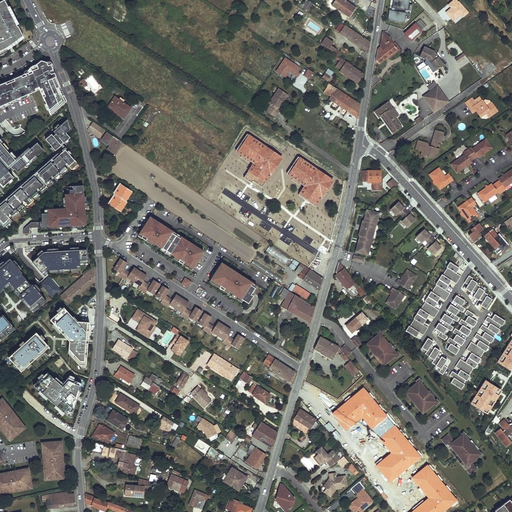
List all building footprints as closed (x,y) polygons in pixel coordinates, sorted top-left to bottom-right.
[(0,0),(0,50),(8,48),(22,36),(3,0),(0,0)] [(313,4),(307,0),(306,0),(301,7),(308,12),(313,4)] [(344,0),(335,0),(332,6),(349,18),(356,7),(344,0)] [(393,0),(392,8),(412,11),(413,5),(409,4),(409,0),(393,0)] [(410,13),(389,10),(387,21),(405,23),(405,18),(409,19),(410,13)] [(237,15),(231,11),(228,16),(236,21),(239,16),(237,15)] [(236,21),(228,16),(225,22),(232,27),(236,21)] [(344,26),(341,23),(336,30),(340,32),(339,33),(368,52),(370,42),(345,25),(344,26)] [(419,28),(415,23),(404,34),(410,41),(422,31),(419,28)] [(378,49),(376,59),(379,63),(388,56),(397,48),(393,44),(389,39),(390,37),(382,31),(380,47),(378,49)] [(333,42),(326,38),(322,44),(333,52),(333,53),(338,56),(340,52),(331,46),(333,42)] [(434,51),(424,46),(420,55),(426,59),(427,58),(436,69),(444,63),(438,56),(436,57),(434,55),(436,53),(434,51)] [(397,48),(388,56),(389,58),(398,50),(397,48)] [(466,56),(463,53),(455,59),(458,63),(466,56)] [(426,59),(420,55),(419,58),(427,62),(434,71),(436,69),(427,58),(426,59)] [(300,69),(285,58),(276,72),(285,78),(289,71),(295,76),(297,72),(300,69)] [(346,61),(341,58),(340,60),(336,65),(341,69),(346,61)] [(31,71),(0,84),(0,106),(40,89),(51,115),(64,103),(64,97),(50,64),(41,61),(36,64),(39,70),(32,73),(31,71)] [(352,66),(346,61),(341,69),(339,71),(357,84),(363,74),(352,66)] [(313,73),(308,69),(303,76),(309,80),(313,73)] [(333,73),(327,69),(322,78),(327,82),(333,73)] [(84,87),(87,84),(82,79),(79,82),(84,87)] [(336,88),(330,84),(324,93),(330,97),(336,89),(336,88)] [(439,86),(424,96),(435,112),(450,102),(439,86)] [(273,101),(266,111),(275,117),(279,110),(277,109),(282,101),(282,102),(287,95),(278,89),(271,99),(273,101)] [(360,105),(336,89),(330,97),(329,99),(358,119),(360,105)] [(320,97),(313,92),(310,96),(309,95),(308,97),(313,100),(314,99),(317,101),(320,97)] [(131,108),(115,97),(109,105),(116,110),(115,112),(123,118),(131,108)] [(477,103),(473,97),(466,103),(468,106),(469,105),(471,108),(474,107),(477,111),(479,114),(484,110),(485,112),(487,111),(491,116),(499,110),(492,101),(487,106),(483,100),(477,103)] [(390,110),(386,104),(375,112),(379,118),(381,116),(393,134),(402,127),(390,110)] [(469,105),(468,106),(473,113),(477,111),(474,107),(471,108),(469,105)] [(67,121),(54,132),(56,134),(64,143),(64,142),(65,142),(67,140),(68,140),(70,137),(66,133),(70,129),(67,121)] [(93,122),(88,130),(99,137),(105,129),(93,122)] [(437,131),(436,130),(433,138),(442,141),(443,138),(435,135),(437,131)] [(123,143),(107,133),(102,141),(113,148),(115,146),(120,149),(123,143)] [(61,145),(53,136),(52,134),(45,139),(55,150),(57,149),(60,146),(61,145)] [(64,143),(56,134),(53,136),(61,145),(65,150),(65,149),(66,149),(62,144),(64,143)] [(270,175),(280,160),(276,157),(278,155),(251,137),(250,139),(246,136),(236,151),(256,164),(252,171),(249,169),(244,178),(251,183),(253,181),(254,182),(259,174),(265,178),(268,174),(270,175)] [(428,144),(419,141),(416,151),(421,152),(426,154),(425,157),(431,159),(432,155),(434,154),(437,155),(439,150),(435,149),(437,144),(440,145),(442,141),(433,138),(430,147),(428,146),(429,145),(428,144)] [(468,150),(474,159),(478,156),(479,158),(482,155),(483,153),(484,152),(485,153),(492,148),(486,139),(473,149),(472,147),(468,150)] [(0,142),(0,156),(7,165),(14,160),(14,159),(10,153),(7,150),(2,145),(1,143),(0,142)] [(37,142),(30,149),(35,145),(41,151),(36,156),(44,150),(37,142)] [(25,154),(12,165),(18,172),(20,170),(23,167),(24,166),(25,166),(25,165),(36,156),(41,151),(35,145),(30,149),(25,154)] [(65,150),(59,155),(69,165),(72,170),(79,164),(72,156),(72,157),(65,149),(65,150)] [(474,159),(468,150),(465,152),(466,154),(451,164),(457,173),(466,167),(465,166),(467,165),(468,165),(472,162),(471,161),(474,159)] [(0,156),(0,159),(7,167),(6,169),(4,170),(2,168),(4,167),(2,164),(0,165),(0,170),(4,175),(8,171),(7,170),(12,165),(25,154),(24,153),(15,161),(14,160),(7,165),(0,156)] [(69,165),(59,155),(57,157),(66,168),(69,165)] [(57,157),(45,167),(54,178),(55,179),(60,174),(61,173),(67,168),(66,168),(57,157)] [(302,159),(301,161),(297,159),(287,173),(305,186),(307,187),(305,190),(311,195),(307,201),(315,206),(318,202),(316,200),(319,196),(321,198),(332,182),(327,179),(329,177),(302,159)] [(0,165),(2,164),(0,161),(0,182),(3,187),(14,177),(8,171),(4,175),(0,170),(0,165)] [(233,165),(226,175),(236,182),(243,172),(233,165)] [(54,178),(45,167),(43,170),(52,180),(54,178)] [(439,168),(430,174),(434,180),(435,181),(437,183),(437,185),(440,189),(454,180),(449,173),(445,176),(439,168)] [(499,180),(496,182),(502,191),(506,188),(505,187),(511,181),(511,168),(504,174),(505,175),(504,176),(503,176),(498,179),(499,180)] [(43,170),(31,180),(40,191),(41,191),(46,186),(48,185),(52,181),(52,180),(43,170)] [(362,171),(362,182),(367,182),(367,183),(371,183),(371,190),(381,190),(381,170),(367,170),(367,171),(362,171)] [(262,187),(270,175),(268,174),(265,178),(259,174),(254,182),(262,187)] [(397,184),(392,178),(386,184),(392,190),(397,184)] [(28,182),(38,193),(40,191),(31,180),(28,182)] [(28,182),(16,192),(26,203),(26,204),(32,198),(33,197),(38,193),(28,182)] [(484,202),(498,192),(499,193),(502,191),(496,182),(493,185),(492,183),(488,186),(488,187),(487,188),(486,187),(478,193),(484,202)] [(80,224),(86,224),(85,207),(84,196),(83,184),(69,185),(70,188),(70,193),(67,193),(66,194),(66,197),(66,207),(64,208),(48,208),(49,212),(45,212),(42,213),(42,220),(42,226),(51,226),(56,225),(72,225),(73,224),(73,221),(77,220),(77,224),(80,224)] [(132,192),(121,184),(114,194),(115,195),(109,204),(120,212),(127,202),(126,201),(132,192)] [(298,195),(307,201),(311,195),(305,190),(307,187),(305,186),(298,195)] [(23,205),(26,203),(16,192),(14,195),(23,205)] [(14,195),(2,205),(12,216),(17,212),(18,211),(24,206),(23,205),(14,195)] [(252,205),(256,199),(250,195),(246,201),(252,205)] [(472,197),(458,207),(461,212),(463,212),(465,215),(465,216),(469,222),(478,215),(473,207),(477,204),(472,197)] [(402,215),(407,210),(405,208),(403,206),(402,206),(398,202),(390,209),(396,215),(399,213),(402,215)] [(2,205),(0,206),(0,207),(9,217),(9,218),(12,216),(2,205)] [(9,217),(0,207),(0,219),(3,223),(7,227),(13,222),(9,218),(9,217)] [(270,207),(268,213),(274,215),(277,210),(270,207)] [(355,252),(368,255),(372,239),(376,224),(378,213),(367,210),(366,213),(367,214),(366,218),(365,217),(364,221),(363,220),(361,225),(368,227),(367,233),(360,231),(358,236),(360,236),(359,239),(360,239),(359,244),(358,243),(355,252)] [(410,213),(407,210),(402,215),(404,218),(402,221),(408,227),(415,220),(411,216),(412,215),(410,213)] [(288,223),(306,234),(313,222),(295,211),(288,223)] [(192,270),(203,252),(199,250),(200,249),(189,242),(188,244),(184,241),(185,239),(181,237),(180,238),(172,233),(173,231),(169,229),(168,231),(163,228),(165,226),(154,219),(153,222),(149,219),(140,233),(143,235),(141,237),(152,244),(153,242),(161,247),(171,254),(175,256),(180,259),(178,261),(182,264),(184,262),(189,265),(188,267),(192,270)] [(23,229),(24,232),(30,232),(29,227),(39,226),(39,221),(31,221),(24,228),(23,229)] [(489,223),(485,226),(489,233),(492,230),(493,230),(489,223)] [(473,232),(469,235),(474,242),(482,237),(479,232),(482,229),(479,224),(471,229),(473,232)] [(428,243),(433,237),(431,235),(429,233),(428,234),(424,229),(416,236),(422,243),(425,240),(428,243)] [(489,233),(484,236),(494,249),(498,246),(493,239),(489,233)] [(436,240),(433,237),(428,243),(430,245),(427,248),(434,254),(441,247),(437,243),(438,242),(436,240)] [(265,252),(285,264),(289,257),(269,246),(265,252)] [(161,247),(160,249),(170,256),(171,254),(161,247)] [(88,262),(87,249),(79,249),(70,250),(70,252),(63,252),(63,250),(58,250),(47,251),(44,251),(43,251),(38,256),(32,261),(41,272),(47,267),(49,269),(64,268),(71,268),(80,267),(80,265),(80,262),(88,262)] [(460,266),(464,260),(456,252),(453,256),(459,262),(457,264),(460,266)] [(0,337),(13,326),(4,316),(2,318),(0,315),(0,281),(3,285),(8,281),(9,283),(10,282),(24,299),(22,300),(31,310),(45,298),(39,292),(33,285),(32,284),(31,285),(21,273),(22,272),(20,270),(12,261),(10,258),(5,262),(0,266),(0,337)] [(20,270),(22,268),(14,259),(12,261),(20,270)] [(126,263),(120,259),(113,269),(120,273),(118,275),(122,278),(126,271),(123,269),(126,263)] [(432,267),(419,260),(416,266),(428,273),(432,267)] [(337,274),(335,275),(347,290),(353,285),(355,288),(355,289),(361,296),(361,295),(362,296),(364,294),(365,295),(366,294),(359,286),(339,261),(336,272),(337,274)] [(446,267),(447,268),(445,271),(447,272),(459,280),(461,276),(456,273),(459,268),(450,262),(446,267)] [(175,268),(169,264),(166,268),(173,272),(175,268)] [(221,264),(210,281),(214,284),(215,282),(220,285),(219,287),(223,290),(225,288),(229,291),(233,293),(242,299),(248,303),(253,295),(251,294),(255,288),(251,285),(252,283),(248,280),(247,281),(244,279),(245,278),(241,275),(239,277),(235,275),(236,272),(226,265),(225,267),(221,264)] [(95,280),(94,267),(93,266),(85,274),(75,283),(75,282),(69,287),(70,287),(61,296),(64,300),(67,303),(71,299),(72,301),(95,280)] [(323,279),(305,267),(299,277),(320,291),(323,279)] [(140,272),(133,268),(130,273),(126,271),(122,278),(126,280),(127,278),(133,282),(140,272)] [(405,275),(402,279),(401,278),(400,280),(398,279),(396,282),(408,290),(417,276),(407,270),(404,275),(405,275)] [(456,284),(459,280),(447,272),(445,271),(443,275),(442,274),(439,279),(441,281),(448,285),(451,280),(456,284)] [(146,276),(140,272),(133,282),(139,286),(138,288),(141,291),(146,284),(142,281),(146,276)] [(477,284),(477,283),(472,280),(473,278),(469,276),(465,283),(468,285),(466,289),(471,292),(472,291),(477,284)] [(49,277),(41,283),(52,296),(60,290),(49,277)] [(185,278),(182,283),(187,287),(191,282),(185,278)] [(441,281),(439,279),(435,284),(436,285),(434,288),(436,289),(448,297),(450,293),(445,290),(448,285),(441,281)] [(0,291),(8,284),(22,300),(24,299),(10,282),(9,283),(8,281),(3,285),(0,281),(0,291)] [(149,286),(146,284),(141,291),(145,293),(147,291),(153,295),(159,285),(153,281),(149,286)] [(484,292),(485,291),(479,288),(480,286),(477,284),(472,291),(476,293),(473,297),(479,300),(480,299),(484,292)] [(168,290),(162,286),(156,296),(162,300),(160,303),(164,305),(168,298),(165,296),(168,290)] [(315,308),(284,288),(279,296),(286,300),(281,307),(311,323),(315,308)] [(392,293),(391,294),(392,295),(390,298),(389,298),(386,303),(395,309),(404,295),(393,288),(390,291),(392,293)] [(431,292),(431,291),(428,296),(435,301),(437,302),(440,298),(445,301),(448,297),(436,289),(434,288),(431,292)] [(310,294),(302,289),(300,291),(298,294),(306,299),(310,294)] [(483,301),(480,305),(486,309),(492,299),(487,296),(488,294),(484,292),(480,299),(483,301)] [(233,293),(232,295),(241,301),(242,299),(233,293)] [(172,301),(168,298),(164,305),(168,307),(169,305),(175,309),(182,299),(176,295),(172,301)] [(363,299),(367,304),(369,302),(370,304),(373,303),(371,300),(367,295),(363,299)] [(465,301),(456,295),(453,301),(458,304),(456,307),(459,310),(462,312),(465,308),(461,306),(465,301)] [(437,314),(439,310),(434,307),(437,302),(435,301),(428,296),(424,301),(425,302),(423,305),(437,314)] [(31,310),(33,312),(46,300),(45,298),(31,310)] [(188,303),(182,299),(175,309),(181,313),(180,315),(184,318),(188,311),(184,309),(188,303)] [(453,319),(457,321),(459,317),(455,315),(459,310),(456,307),(451,304),(447,310),(452,313),(450,317),(453,319)] [(437,314),(423,305),(420,309),(420,308),(417,313),(426,319),(429,315),(434,318),(437,314)] [(63,307),(50,320),(70,341),(68,353),(82,368),(86,368),(89,322),(76,321),(63,307)] [(192,313),(188,311),(184,318),(188,320),(189,318),(195,322),(202,312),(195,308),(192,313)] [(156,322),(137,310),(131,319),(139,324),(139,325),(141,327),(138,331),(148,338),(151,333),(149,332),(154,325),(156,322)] [(468,323),(473,327),(477,321),(472,318),(474,314),(467,310),(465,314),(468,316),(465,321),(468,323)] [(210,318),(204,313),(198,323),(204,327),(202,330),(206,332),(211,325),(207,323),(210,319),(210,318)] [(346,326),(352,333),(368,319),(362,313),(346,326)] [(426,331),(428,327),(423,324),(426,319),(417,313),(413,318),(414,319),(412,322),(426,331)] [(445,314),(441,319),(446,323),(444,326),(447,328),(451,330),(453,327),(449,325),(453,319),(450,317),(445,314)] [(505,321),(494,314),(492,319),(488,316),(485,320),(490,323),(499,329),(501,325),(502,326),(505,321)] [(462,333),(467,336),(471,330),(466,327),(468,323),(465,321),(461,319),(459,323),(462,325),(459,330),(462,333)] [(214,328),(211,325),(206,332),(210,335),(212,332),(218,336),(224,326),(218,322),(214,328)] [(405,330),(416,337),(419,332),(423,335),(426,331),(412,322),(409,326),(409,325),(405,330)] [(440,332),(438,335),(445,340),(447,336),(444,334),(447,328),(444,326),(439,323),(435,329),(440,332)] [(487,328),(482,325),(480,329),(485,332),(493,337),(495,334),(496,334),(500,329),(499,329),(490,323),(487,328)] [(0,337),(0,338),(1,340),(15,328),(13,326),(0,337)] [(168,348),(180,356),(189,340),(177,333),(179,330),(173,326),(170,331),(176,334),(168,348)] [(230,330),(224,326),(218,336),(224,340),(222,342),(226,345),(230,338),(227,336),(230,330)] [(456,342),(461,345),(465,340),(460,336),(462,333),(459,330),(455,328),(453,332),(456,334),(453,340),(456,342)] [(36,332),(9,358),(21,371),(48,345),(36,332)] [(477,334),(474,337),(479,340),(488,346),(490,342),(491,343),(494,338),(493,337),(485,332),(481,337),(477,334)] [(234,341),(230,338),(226,345),(230,347),(231,345),(237,349),(244,339),(238,335),(234,341)] [(366,345),(373,353),(379,349),(377,346),(378,345),(385,354),(384,355),(382,352),(376,357),(383,365),(395,356),(393,354),(391,352),(393,350),(390,346),(386,341),(383,337),(381,339),(379,337),(378,335),(366,345)] [(320,336),(314,349),(320,353),(320,354),(332,359),(337,351),(338,351),(339,350),(341,353),(340,354),(344,360),(346,359),(347,360),(349,358),(347,355),(341,349),(339,345),(320,336)] [(351,340),(357,347),(360,344),(355,337),(351,340)] [(450,344),(447,349),(455,355),(459,349),(454,345),(456,342),(453,340),(449,337),(447,341),(450,344)] [(433,341),(428,338),(422,347),(427,351),(425,354),(429,356),(433,349),(430,347),(433,341)] [(118,340),(112,349),(126,359),(127,358),(132,361),(137,353),(132,350),(133,349),(118,340)] [(482,354),(484,351),(485,351),(489,346),(488,346),(479,340),(476,345),(471,342),(469,346),(482,354)] [(379,349),(373,353),(376,357),(382,352),(384,355),(385,354),(378,345),(377,346),(379,349)] [(345,346),(341,349),(347,355),(350,352),(345,346)] [(466,350),(471,353),(468,357),(478,363),(481,358),(480,358),(482,354),(469,346),(466,350)] [(440,351),(435,347),(433,349),(429,356),(429,357),(434,360),(432,363),(436,365),(440,358),(436,356),(440,351)] [(219,357),(215,354),(208,365),(212,368),(219,357)] [(275,359),(268,355),(263,363),(274,369),(273,371),(289,382),(295,373),(275,359)] [(447,360),(442,356),(440,358),(436,365),(436,366),(441,369),(439,372),(443,374),(447,368),(443,365),(447,360)] [(238,369),(219,357),(212,368),(231,380),(238,369)] [(473,368),(474,368),(478,363),(468,357),(465,362),(460,359),(458,363),(471,371),(473,368)] [(350,361),(344,366),(353,376),(358,371),(350,361)] [(458,363),(455,367),(460,370),(457,374),(466,380),(467,380),(470,376),(469,375),(471,371),(458,363)] [(135,375),(120,366),(116,373),(122,377),(123,378),(122,378),(130,383),(135,375)] [(449,375),(454,378),(450,382),(461,389),(464,384),(463,384),(466,380),(457,374),(452,371),(449,375)] [(47,372),(35,387),(70,417),(82,384),(68,377),(61,384),(47,372)] [(253,378),(244,372),(240,379),(249,384),(253,378)] [(189,378),(183,374),(176,384),(183,388),(189,378)] [(151,381),(145,377),(143,381),(149,385),(151,381)] [(405,392),(412,401),(418,396),(416,394),(417,393),(424,401),(423,402),(421,400),(415,405),(422,413),(434,404),(432,402),(431,399),(433,398),(429,394),(425,389),(422,385),(420,387),(418,384),(417,382),(405,392)] [(257,387),(253,384),(248,392),(252,394),(257,387)] [(158,390),(151,386),(148,391),(155,395),(158,390)] [(190,393),(193,396),(199,390),(197,387),(190,393)] [(270,395),(257,387),(252,394),(260,400),(261,399),(266,402),(270,395)] [(193,396),(192,397),(203,409),(210,402),(206,397),(205,396),(206,395),(200,389),(199,390),(193,396)] [(418,396),(412,401),(415,405),(421,400),(423,402),(424,401),(417,393),(416,394),(418,396)] [(139,406),(121,395),(116,402),(134,414),(139,406)] [(16,416),(12,410),(10,411),(8,408),(9,407),(5,402),(3,403),(0,400),(0,399),(0,428),(2,427),(4,430),(3,431),(7,437),(9,435),(12,438),(23,429),(21,426),(23,424),(19,419),(17,420),(15,417),(16,416)] [(294,419),(293,427),(307,434),(310,429),(310,428),(315,431),(319,424),(315,421),(316,420),(300,409),(294,419)] [(128,420),(113,410),(107,420),(122,430),(128,420)] [(168,419),(163,416),(156,428),(169,432),(174,423),(168,419)] [(213,426),(212,425),(202,419),(197,427),(204,432),(205,431),(206,432),(209,438),(221,432),(217,424),(213,426)] [(500,428),(495,433),(506,447),(511,442),(507,437),(509,436),(510,437),(511,436),(511,423),(511,425),(511,427),(511,428),(510,426),(508,424),(505,419),(499,424),(505,430),(503,431),(500,428)] [(277,433),(261,422),(258,427),(255,432),(252,436),(272,449),(277,433)] [(103,426),(100,424),(92,437),(98,441),(100,438),(96,436),(103,426)] [(114,434),(103,426),(96,436),(100,438),(108,443),(114,434)] [(232,443),(237,435),(230,431),(225,439),(232,443)] [(453,448),(458,455),(462,459),(467,455),(466,452),(467,451),(473,460),(472,461),(470,458),(465,463),(468,467),(466,469),(475,480),(480,476),(477,473),(479,472),(476,468),(484,462),(485,460),(484,459),(479,453),(475,447),(464,434),(463,433),(461,434),(453,441),(450,437),(448,438),(446,435),(442,438),(451,450),(453,448)] [(141,439),(129,436),(127,444),(139,447),(141,439)] [(63,452),(62,445),(59,446),(59,441),(44,442),(45,447),(42,447),(42,454),(44,454),(45,457),(45,461),(43,461),(43,465),(45,465),(46,469),(44,469),(44,476),(47,475),(47,480),(62,479),(62,474),(65,474),(64,467),(62,467),(62,464),(64,463),(63,456),(61,456),(61,452),(63,452)] [(266,454),(252,445),(249,449),(253,451),(246,463),(257,469),(266,454)] [(321,447),(316,451),(318,454),(316,456),(322,464),(326,461),(331,467),(340,459),(333,450),(328,454),(321,447)] [(212,448),(209,455),(220,460),(223,453),(212,448)] [(467,455),(462,459),(465,463),(470,458),(472,461),(473,460),(467,451),(466,452),(467,455)] [(136,455),(121,452),(121,453),(117,452),(116,457),(120,457),(118,466),(133,469),(135,459),(136,457),(138,458),(139,457),(139,456),(136,455)] [(322,464),(316,456),(313,458),(320,466),(322,464)] [(231,466),(221,481),(239,492),(249,476),(231,466)] [(24,472),(24,469),(17,470),(18,472),(14,473),(11,473),(10,472),(6,472),(6,474),(3,475),(2,473),(0,473),(0,494),(6,493),(6,491),(10,490),(10,492),(17,491),(17,489),(21,488),(21,490),(28,489),(27,486),(32,485),(29,471),(24,472)] [(345,475),(336,477),(335,472),(328,474),(329,478),(323,487),(326,489),(323,492),(330,497),(336,489),(342,488),(342,487),(347,486),(345,475)] [(103,473),(103,481),(114,481),(114,476),(109,477),(109,473),(103,473)] [(184,493),(189,481),(171,473),(166,485),(184,493)] [(150,481),(137,478),(137,485),(133,485),(132,488),(124,487),(123,495),(139,497),(140,493),(144,494),(144,486),(149,487),(150,481)] [(294,498),(283,484),(280,484),(276,497),(288,510),(292,506),(289,502),(292,500),(293,501),(294,498)] [(355,511),(358,510),(359,511),(361,511),(364,510),(363,509),(372,501),(362,489),(355,495),(357,498),(359,500),(357,502),(355,499),(351,503),(353,506),(350,509),(352,511),(355,511)] [(209,496),(195,490),(189,505),(194,507),(198,497),(204,500),(207,501),(209,496)] [(68,493),(68,492),(52,494),(54,508),(75,505),(74,493),(68,493)] [(95,497),(85,493),(85,504),(104,511),(106,508),(111,509),(113,504),(108,502),(108,503),(95,498),(95,497)] [(54,508),(52,494),(46,495),(47,499),(48,508),(54,508)] [(204,500),(198,497),(194,507),(195,508),(199,499),(203,501),(204,500)] [(288,510),(276,497),(276,500),(286,511),(288,510)] [(239,502),(232,499),(232,501),(230,500),(227,509),(234,511),(250,511),(252,509),(239,503),(239,502)] [(511,511),(511,499),(511,501),(509,499),(494,510),(495,511),(511,511)]
